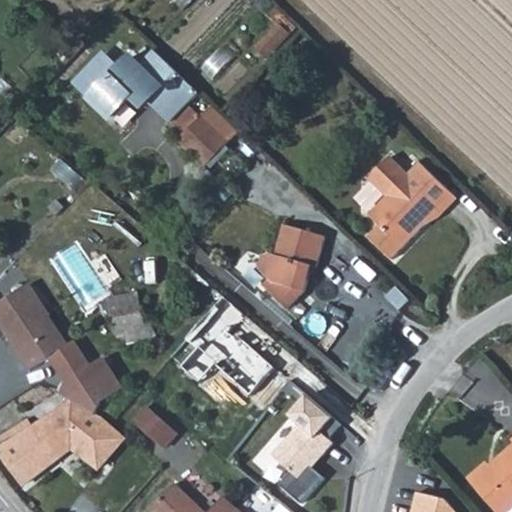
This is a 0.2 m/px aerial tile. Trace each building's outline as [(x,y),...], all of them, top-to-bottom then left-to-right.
[(282,24),(294,35),(301,28),(280,7),(273,15),(282,24)] [(260,47),(272,58),(294,35),(282,24),(260,47)] [(150,101),(171,121),(189,103),(199,93),(157,52),(142,67),(132,56),(120,68),(105,54),(76,83),(111,119),(132,97),(143,108),(150,101)] [(167,125),(205,164),(238,130),(212,105),(201,116),(189,103),(171,121),(167,125)] [(425,166),(414,177),(395,158),(373,182),(392,200),(375,217),(383,226),(372,238),(397,260),(458,197),(425,166)] [(265,286),(290,309),(307,291),(312,274),(314,266),(318,268),(327,236),(287,225),(278,255),(272,253),(264,255),(261,269),(272,279),(265,286)] [(92,363),(90,360),(79,363),(75,343),(37,279),(0,300),(0,314),(32,368),(48,360),(64,385),(61,396),(97,415),(105,397),(121,387),(103,357),(92,363)] [(317,301),(307,291),(290,309),(299,319),(317,301)] [(132,346),(162,337),(156,322),(148,324),(138,293),(115,298),(132,346)] [(75,343),(79,363),(90,360),(79,341),(75,343)] [(317,466),(351,428),(314,395),(295,415),(306,425),(279,454),(297,470),(285,484),(306,503),(329,477),(317,466)] [(138,419),(167,443),(180,429),(151,404),(138,419)] [(0,441),(26,478),(82,434),(76,423),(66,429),(49,406),(0,434),(0,441)] [(137,444),(114,424),(102,437),(124,456),(137,444)] [(511,511),(511,439),(491,459),(494,461),(476,479),(505,510),(506,509),(508,511),(511,511)] [(0,478),(9,491),(26,478),(0,441),(0,478)] [(114,483),(133,498),(159,468),(141,452),(114,483)] [(476,479),(494,461),(491,459),(486,453),(468,469),(476,479)] [(204,511),(209,508),(200,499),(174,475),(164,484),(168,488),(152,508),(156,511),(237,511),(240,509),(225,497),(210,511),(204,511)] [(461,511),(445,493),(423,488),(417,511),(461,511)]
